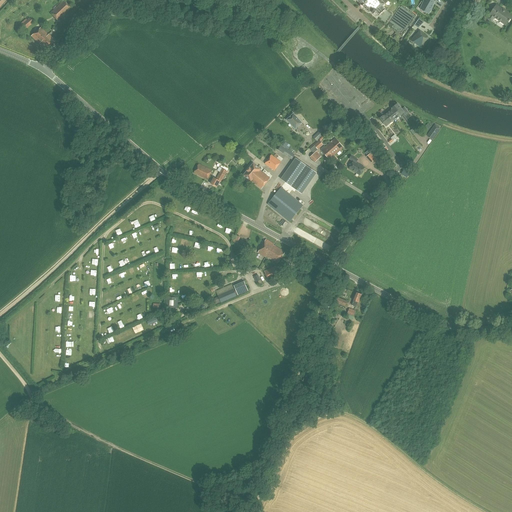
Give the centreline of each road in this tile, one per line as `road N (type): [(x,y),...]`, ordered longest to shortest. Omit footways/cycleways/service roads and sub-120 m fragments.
road 1 (track): [(0,419),(66,375),(268,286),(313,255)]
road 2 (track): [(0,355),(37,401),(67,422),(254,510)]
road 3 (track): [(489,511),(351,415),(320,416),(294,430)]
road 4 (unclassified): [(316,51),(270,26),(105,13)]
road 5 (track): [(162,169),(0,314)]
road 6 (tertiary): [(334,266),(447,325),(511,327)]
road 7 (tertiary): [(169,175),(334,266)]
road 8 (track): [(283,421),(334,266)]
road 9 (tertiary): [(169,175),(53,76)]
